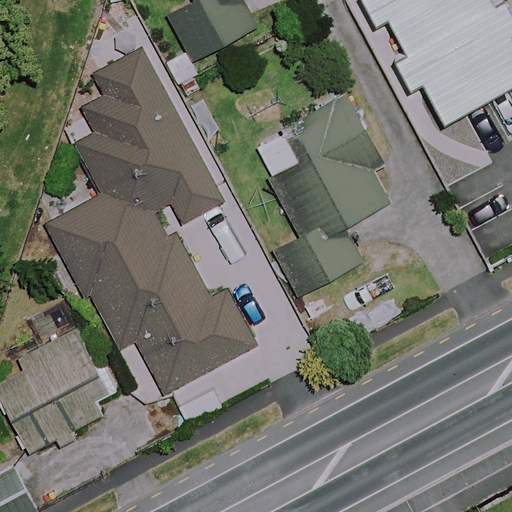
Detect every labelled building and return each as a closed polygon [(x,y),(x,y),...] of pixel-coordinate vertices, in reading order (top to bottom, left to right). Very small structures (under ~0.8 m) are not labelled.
[(189,0),(170,10),(195,58),(258,26),(244,0),(189,0)] [(358,0),(375,28),(389,20),(411,57),(400,63),(415,90),(427,83),(448,119),(511,81),(511,4),(509,0),(494,9),(489,0),(358,0)] [(225,283),(211,291),(174,228),(169,231),(159,215),(176,205),(185,221),(229,196),(142,44),(74,83),(99,127),(78,139),(106,187),(51,219),(123,343),(139,334),(169,387),(256,337),(225,283)] [(391,155),(356,90),(255,144),(304,234),(278,248),(302,292),(363,259),(344,224),(388,200),(370,166),(391,155)] [(98,362),(81,330),(21,362),(26,370),(0,383),(0,386),(33,449),(59,435),(66,449),(81,441),(74,428),(106,411),(100,399),(113,392),(98,362)] [(0,511),(35,511),(38,511),(14,461),(0,468),(0,511)]
